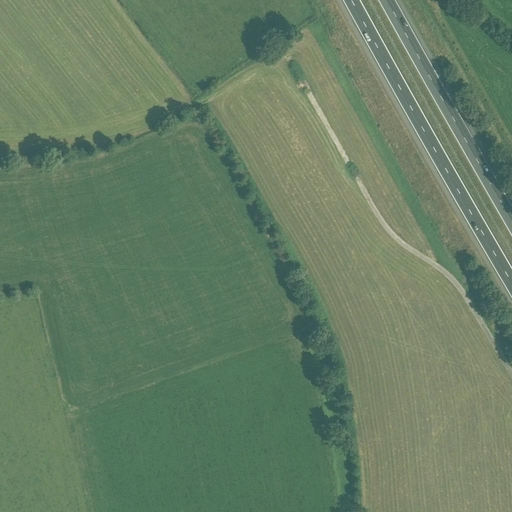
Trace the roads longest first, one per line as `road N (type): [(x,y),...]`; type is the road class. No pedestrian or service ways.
road 1 (unclassified): [(511,367),(462,291),(398,240),(292,60)]
road 2 (motorway): [(349,0),(511,288)]
road 3 (motorway): [(511,222),(387,0)]
